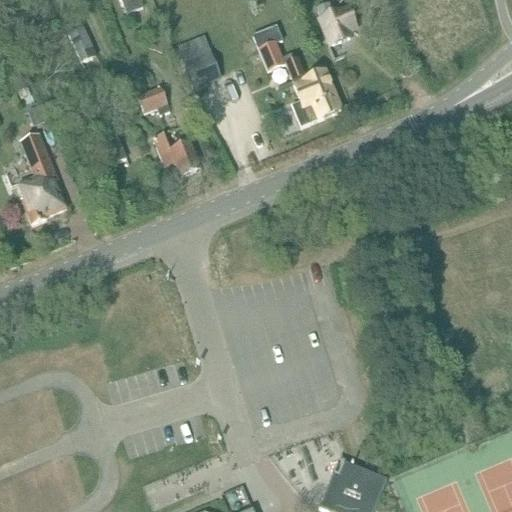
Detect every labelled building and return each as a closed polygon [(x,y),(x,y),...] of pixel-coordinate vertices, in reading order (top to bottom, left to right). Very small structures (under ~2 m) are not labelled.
[(7,0),(8,3),(0,6),(0,10),(3,17),(6,25),(25,15),(19,0),(7,0)] [(138,0),(118,0),(126,17),(143,11),(138,0)] [(325,10),(314,15),(329,48),(348,41),(346,35),(353,31),(345,15),(338,18),(338,17),(330,20),(325,10)] [(82,30),(67,38),(81,67),(96,60),(82,30)] [(284,69),(292,87),(304,83),(296,64),(294,64),(291,57),(282,62),(276,47),(281,44),(275,31),(253,40),(268,75),(284,69)] [(221,83),(204,40),(177,50),(194,93),(221,83)] [(304,83),(292,87),(300,105),(290,110),(299,132),(340,115),(324,76),(304,84),(304,83)] [(158,91),(136,100),(143,118),(156,113),(159,120),(169,115),(158,91)] [(27,92),(18,95),(20,100),(29,97),(27,92)] [(38,111),(27,116),(33,131),(45,126),(38,111)] [(115,136),(99,143),(110,169),(127,162),(115,136)] [(45,222),(66,213),(55,185),(57,184),(38,138),(19,146),(34,182),(18,188),(24,203),(21,204),(31,230),(46,224),(45,222)] [(162,138),(151,143),(164,173),(174,169),(179,181),(199,173),(188,146),(169,154),(162,138)] [(332,476),(318,511),(321,511),(373,511),(385,483),(342,466),(338,478),(332,476)]
